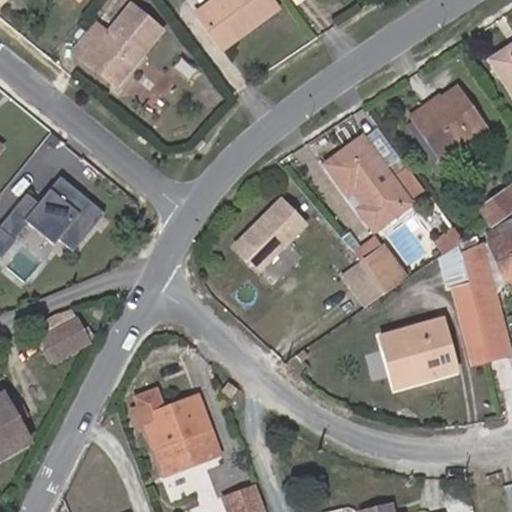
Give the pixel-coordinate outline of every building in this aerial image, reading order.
[(214,0),(197,13),(220,45),(244,27),(247,31),(276,9),(269,0),(214,0)] [(95,24),(73,52),(75,53),(74,54),(88,66),(89,64),(92,60),(105,70),(101,74),(115,86),(161,31),(131,6),(108,34),(95,24)] [(223,49),(247,31),(244,27),(220,45),(223,49)] [(511,91),(511,47),(492,60),(511,91)] [(105,70),(92,60),(89,64),(101,74),(105,70)] [(487,128),(472,107),(458,86),(409,121),(424,141),(439,161),(487,128)] [(409,204),(361,138),(325,165),(347,196),(353,191),(364,205),(358,210),(373,231),(409,204)] [(0,257),(0,258),(15,240),(14,239),(27,223),(53,244),(57,239),(72,251),(104,213),(59,177),(38,203),(26,193),(0,224),(0,257)] [(503,216),(511,209),(511,186),(492,200),(479,209),(490,225),(503,216)] [(259,270),(303,225),(291,213),(280,202),(235,246),(247,258),(259,270)] [(502,236),(511,231),(511,220),(498,227),(502,236)] [(458,245),(462,241),(452,228),(432,242),(442,256),(458,245)] [(511,231),(502,236),(487,243),(495,263),(504,283),(511,279),(511,231)] [(363,265),(383,292),(405,276),(377,238),(355,255),(362,263),(363,265)] [(509,356),(481,243),(460,252),(468,283),(488,361),(509,356)] [(460,252),(458,245),(442,256),(438,258),(445,288),(453,287),(472,365),(488,361),(468,283),(460,252)] [(383,292),(363,265),(343,280),(363,308),(384,293),(383,292)] [(42,346),(52,363),(89,343),(87,340),(76,320),(72,312),(55,320),(53,317),(36,326),(46,343),(42,346)] [(76,320),(87,340),(92,338),(82,317),(76,320)] [(455,371),(448,346),(441,321),(380,337),(387,363),(394,388),(455,371)] [(237,390),(227,383),(220,391),(230,399),(237,390)] [(161,410),(155,392),(137,399),(140,408),(133,411),(140,428),(144,426),(164,476),(220,455),(197,396),(161,410)] [(2,394),(0,395),(0,458),(29,443),(2,394)] [(260,511),(264,510),(255,486),(222,499),(226,511),(260,511)]
